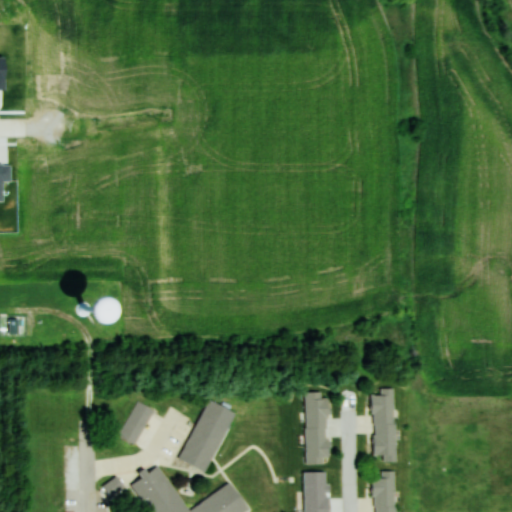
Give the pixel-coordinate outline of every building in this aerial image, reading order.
[(373,455),(383,455),(383,461),(396,461),(394,387),(379,387),(379,392),(372,392),(373,455)] [(180,459),(207,472),(235,410),(208,398),(180,459)] [(121,436),(125,437),(128,430),(140,436),(152,407),(136,401),(121,436)] [(132,481),(154,511),(260,511),(237,478),(199,505),(165,458),(132,481)] [(374,476),(373,511),(395,511),(396,470),(380,470),(380,476),(374,476)] [(123,486),(117,476),(103,486),(110,495),(123,486)]
